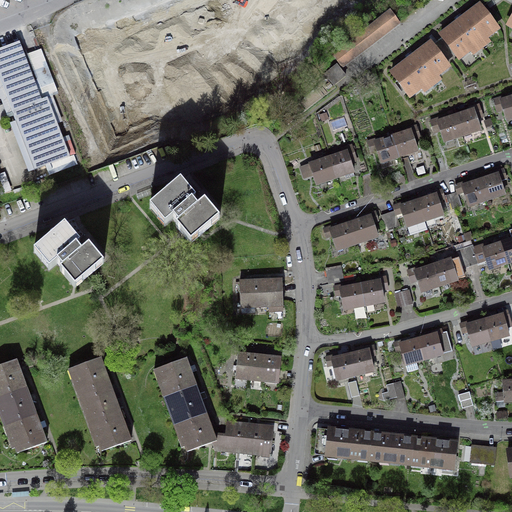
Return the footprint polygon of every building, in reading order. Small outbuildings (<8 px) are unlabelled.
[(497,28),(480,5),(460,20),(441,35),(458,58),(460,58),(497,30),(497,28)] [(390,11),(333,55),(342,67),(371,45),(399,23),(390,11)] [(19,42),(0,49),(0,79),(11,107),(12,112),(41,101),(41,100),(19,42)] [(448,66),(431,43),(411,58),(391,73),(409,96),(411,96),(448,68),(448,66)] [(346,76),(337,65),(325,75),(325,79),(329,80),(334,86),(340,81),(346,76)] [(503,97),(493,100),(497,112),(500,111),(503,110),(507,121),(511,118),(511,97),(504,101),(503,97)] [(41,101),(12,112),(32,163),(35,170),(70,157),(47,98),(41,100),(41,101)] [(483,117),(479,105),(470,108),(471,112),(456,117),(462,136),(480,130),(476,119),(480,118),(483,117)] [(462,136),(456,117),(441,122),(440,118),(430,121),(434,133),(437,132),(440,131),(444,142),(462,136)] [(420,138),(416,126),(407,129),(408,133),(393,138),(399,157),(417,151),(414,140),(417,139),(420,138)] [(399,157),(393,138),(378,142),(377,139),(368,142),(372,154),(375,153),(378,152),(381,163),(399,157)] [(343,154),(329,159),(335,178),(344,175),(346,179),(354,176),(353,172),(350,163),(357,161),(354,153),(352,146),(342,149),(343,154)] [(316,184),(335,178),(329,159),(302,168),(305,177),(307,176),(313,174),(316,184)] [(365,160),(358,162),(363,177),(366,175),(370,174),(365,160)] [(506,178),(503,170),(494,173),(495,176),(485,179),(480,181),(486,200),(504,194),(500,180),(506,178)] [(486,200),(480,181),(475,183),(465,186),(464,183),(455,186),(457,192),(450,195),(455,209),(462,206),(458,194),(464,192),(468,206),(486,200)] [(150,208),(151,209),(152,208),(151,208),(154,205),(168,223),(166,225),(165,225),(164,225),(165,226),(173,219),(178,225),(176,227),(190,243),(191,244),(191,243),(218,220),(219,220),(219,219),(212,211),(205,202),(197,209),(192,203),(193,203),(178,185),(180,184),(181,183),(180,183),(150,208)] [(444,197),(442,190),(432,193),(433,197),(423,200),(418,202),(425,221),(443,215),(438,201),(444,199),(448,211),(455,209),(450,195),(444,197)] [(425,221),(418,202),(414,203),(404,207),(402,203),(393,206),(395,212),(396,212),(397,215),(402,213),(407,226),(425,221)] [(393,228),(400,226),(397,215),(396,212),(395,212),(392,213),(388,214),(393,228)] [(378,221),(375,213),(367,215),(368,218),(355,223),(351,224),(357,243),(377,236),(373,223),(378,221)] [(386,231),(393,228),(388,214),(385,215),(381,216),(386,231)] [(357,243),(351,224),(346,226),(333,230),(332,227),(324,229),(327,238),(332,236),(337,250),(357,243)] [(34,252),(35,253),(36,252),(35,252),(38,250),(53,267),(50,269),(49,270),(58,263),(62,269),(60,271),(74,288),(75,287),(75,288),(76,287),(75,287),(103,264),(103,265),(103,264),(103,263),(96,255),(89,246),(81,253),(76,247),(77,247),(62,229),(64,228),(65,228),(65,227),(34,252)] [(511,240),(501,244),(507,263),(511,261),(511,240)] [(507,263),(501,244),(486,249),(485,245),(474,249),(473,245),(464,248),(470,263),(474,262),(478,261),(479,263),(483,262),(487,261),(489,269),(507,263)] [(470,263),(464,248),(456,251),(458,255),(447,258),(448,262),(433,267),(439,285),(457,279),(453,269),(457,268),(465,265),(470,263)] [(328,277),(343,274),(341,267),(327,270),(327,273),(328,277)] [(439,285),(433,267),(418,272),(417,268),(408,271),(411,283),(414,282),(417,281),(421,291),(439,285)] [(343,274),(328,277),(329,281),(329,284),(344,281),(343,274)] [(241,282),(240,282),(241,308),(242,308),(242,307),(269,306),(269,312),(270,312),(270,311),(282,310),(282,311),(283,311),(283,306),(282,280),(281,280),(272,281),(271,277),(268,277),(264,278),(265,281),(252,282),(251,278),(245,278),(245,282),(241,282)] [(388,289),(385,277),(376,279),(377,282),(361,285),(365,305),(384,301),(382,290),(385,290),(388,289)] [(365,305),(361,285),(352,287),(343,289),(343,286),(334,287),(336,296),(341,295),(344,309),(365,305)] [(402,292),(405,306),(409,305),(413,304),(409,290),(402,292)] [(405,306),(402,292),(395,294),(399,308),(402,307),(405,306)] [(490,320),(485,321),(490,340),(509,335),(505,321),(510,319),(507,311),(499,313),(500,317),(490,320)] [(469,322),(460,324),(463,333),(468,331),(472,345),(490,340),(485,321),(480,322),(470,325),(469,322)] [(423,339),(418,340),(424,359),(452,351),(447,332),(442,333),(441,330),(433,332),(434,336),(423,339)] [(394,343),(396,352),(402,350),(406,364),(424,359),(418,340),(414,341),(403,344),(402,341),(394,343)] [(355,354),(350,355),(355,375),(373,370),(370,356),(375,355),(373,346),(365,348),(366,352),(355,354)] [(250,380),(252,355),(251,355),(239,354),(239,353),(238,352),(236,380),(237,375),(250,376),(250,380)] [(263,381),(264,381),(266,356),(254,355),(252,355),(250,380),(251,376),(264,378),(263,381)] [(337,379),(355,375),(350,355),(346,357),(335,359),(334,356),(326,358),(328,366),(333,365),(337,379)] [(268,357),(266,356),(264,381),(265,378),(278,379),(277,384),(278,384),(281,357),(280,357),(280,358),(268,357)] [(101,358),(72,369),(72,370),(82,396),(110,386),(105,370),(101,359),(102,359),(101,358)] [(157,370),(157,371),(158,370),(168,397),(196,387),(190,371),(186,360),(187,360),(187,359),(157,370)] [(17,360),(0,366),(0,397),(26,388),(20,372),(16,361),(17,361),(17,360)] [(511,381),(511,382),(503,382),(504,393),(496,394),(496,401),(505,400),(505,401),(511,400),(511,381)] [(349,383),(353,398),(356,397),(360,396),(357,382),(349,383)] [(402,401),(406,400),(402,384),(394,386),(398,400),(399,402),(402,401)] [(114,397),(110,386),(82,396),(92,424),(120,413),(114,397)] [(383,396),(385,403),(391,402),(398,400),(394,386),(387,388),(389,394),(383,396)] [(196,387),(168,397),(177,424),(206,414),(200,398),(196,387)] [(0,397),(0,404),(8,425),(36,415),(30,399),(26,388),(0,397)] [(458,395),(462,408),(468,407),(473,405),(469,392),(458,395)] [(124,424),(120,413),(92,424),(102,451),(131,441),(131,440),(130,440),(124,424)] [(210,425),(206,414),(177,424),(187,452),(212,443),(216,441),(213,433),(210,425)] [(40,426),(36,415),(8,425),(18,453),(47,442),(45,442),(40,426)] [(256,426),(253,453),(262,454),(262,450),(270,451),(270,455),(271,455),(274,421),(260,419),(260,423),(259,426),(256,426)] [(236,451),(239,424),(233,423),(227,423),(225,434),(213,433),(216,441),(212,443),(214,449),(228,451),(228,448),(236,448),(236,451)] [(253,453),(256,426),(247,425),(239,424),(236,451),(245,452),(245,449),(253,449),(253,453)] [(329,430),(319,429),(316,450),(319,454),(326,454),(326,455),(369,459),(371,434),(350,432),(329,430)] [(393,436),(371,434),(369,459),(411,464),(414,439),(393,436)] [(435,441),(414,439),(411,464),(454,468),(457,443),(435,441)] [(486,464),(488,448),(480,447),(472,446),(470,462),(486,464)] [(494,465),(496,448),(492,448),(488,448),(486,464),(494,465)]
